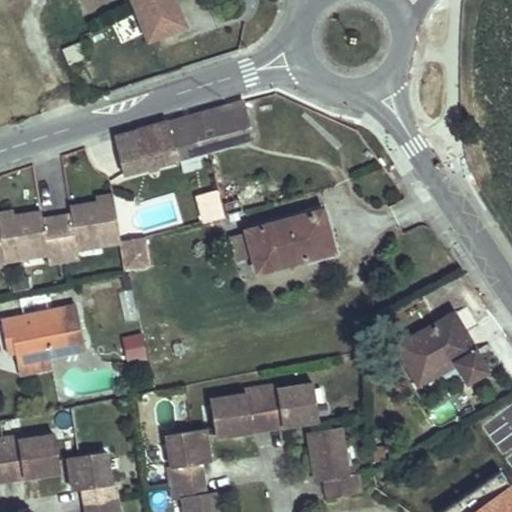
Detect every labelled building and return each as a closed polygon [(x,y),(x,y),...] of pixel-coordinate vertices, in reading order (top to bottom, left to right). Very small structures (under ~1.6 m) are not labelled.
[(131,0),(148,40),(172,30),(167,19),(179,14),(173,0),(131,0)] [(184,25),(179,14),(167,19),(172,30),(184,25)] [(63,50),(69,64),(90,56),(84,41),(63,50)] [(115,138),(123,174),(252,139),(242,102),(168,123),(167,120),(139,128),(140,131),(115,138)] [(233,201),(239,199),(236,189),(231,191),(233,201)] [(197,198),(204,222),(223,217),(216,192),(197,198)] [(0,265),(6,265),(5,261),(47,254),(49,263),(79,258),(78,249),(121,242),(121,241),(113,196),(96,198),(97,203),(70,207),(71,216),(72,217),(77,221),(73,226),(74,229),(45,233),(44,230),(39,227),(43,222),(43,220),(41,212),(15,216),(14,211),(0,213),(0,234),(0,235),(0,265)] [(228,215),(243,211),(239,199),(233,201),(225,203),(228,215)] [(247,231),(247,232),(254,256),(258,272),(333,252),(323,211),(247,231)] [(71,216),(43,220),(43,222),(39,227),(44,230),(45,233),(74,229),(73,226),(77,221),(72,217),(71,216)] [(254,256),(247,232),(232,236),(239,260),(254,256)] [(121,242),(125,271),(150,266),(145,237),(121,241),(121,242)] [(131,289),(117,292),(123,321),(137,318),(131,289)] [(13,336),(16,352),(18,363),(50,356),(85,349),(76,306),(2,321),(5,338),(13,336)] [(454,313),(397,346),(416,380),(436,368),(438,373),(456,362),(467,382),(487,370),(454,313)] [(375,321),(364,324),(368,338),(379,335),(375,321)] [(161,324),(147,327),(153,363),(185,356),(181,340),(166,344),(161,324)] [(147,358),(142,334),(123,338),(129,362),(147,358)] [(5,338),(8,354),(16,352),(13,336),(5,338)] [(18,363),(20,373),(25,375),(48,371),(52,366),(50,356),(18,363)] [(416,380),(419,384),(438,373),(436,368),(416,380)] [(266,419),(281,417),(282,420),(298,418),(299,423),(319,420),(313,384),(278,389),(278,385),(261,387),(266,419)] [(210,400),(215,427),(216,437),(237,433),(236,427),(251,425),(251,421),(266,419),(261,387),(245,390),(245,394),(210,400)] [(56,413),(56,432),(73,432),(73,413),(56,413)] [(268,428),(283,426),(299,423),(298,418),(282,420),(281,417),(266,419),(268,428)] [(251,425),(236,427),(237,433),(268,428),(266,419),(251,421),(251,425)] [(348,475),(340,427),(308,432),(314,468),(320,467),(322,480),(325,480),(344,477),(346,488),(359,486),(357,474),(348,475)] [(205,428),(167,435),(172,466),(169,467),(171,483),(203,478),(200,463),(204,462),(201,446),(207,445),(205,428)] [(55,435),(19,440),(19,436),(2,438),(7,470),(23,468),(23,471),(39,469),(40,475),(60,472),(55,435)] [(204,462),(210,461),(207,445),(201,446),(204,462)] [(375,462),(387,461),(385,446),(374,447),(375,462)] [(77,474),(79,489),(83,489),(85,504),(117,499),(115,483),(111,483),(106,452),(68,458),(71,475),(77,474)] [(320,467),(314,468),(316,481),(322,480),(320,467)] [(23,471),(23,468),(7,470),(9,480),(40,475),(39,469),(23,471)] [(0,481),(9,480),(7,470),(0,471),(0,481)] [(79,489),(77,474),(71,475),(73,490),(79,489)] [(360,491),(359,486),(346,488),(344,477),(325,480),(328,496),(360,491)] [(211,506),(209,493),(205,493),(203,478),(171,483),(174,500),(183,498),(185,511),(217,511),(217,505),(211,506)] [(209,493),(211,506),(217,505),(215,492),(209,493)] [(494,493),(480,500),(486,511),(493,511),(502,507),(494,493)] [(85,504),(86,511),(119,511),(117,499),(85,504)]
